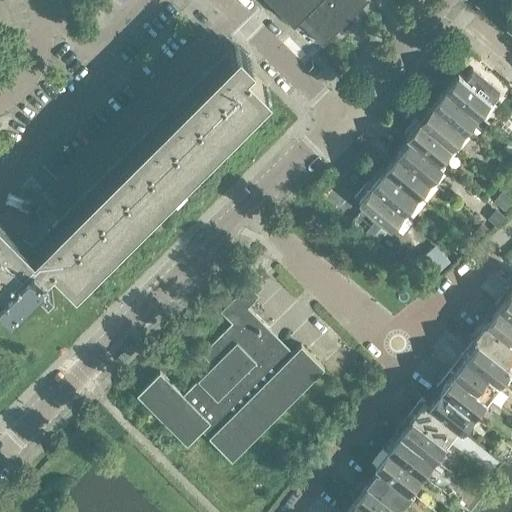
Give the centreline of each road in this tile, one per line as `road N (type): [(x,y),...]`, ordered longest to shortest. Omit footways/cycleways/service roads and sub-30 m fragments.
road 1 (residential): [(0,454),(245,210)]
road 2 (residential): [(290,511),(394,378),(396,343)]
road 3 (residential): [(245,210),(396,343)]
road 4 (residential): [(396,343),(511,227)]
road 5 (residential): [(221,0),(337,114)]
road 6 (residential): [(337,114),(437,0)]
road 7 (residential): [(43,18),(58,18),(84,46),(107,41),(147,0)]
road 8 (residential): [(245,210),(337,114)]
